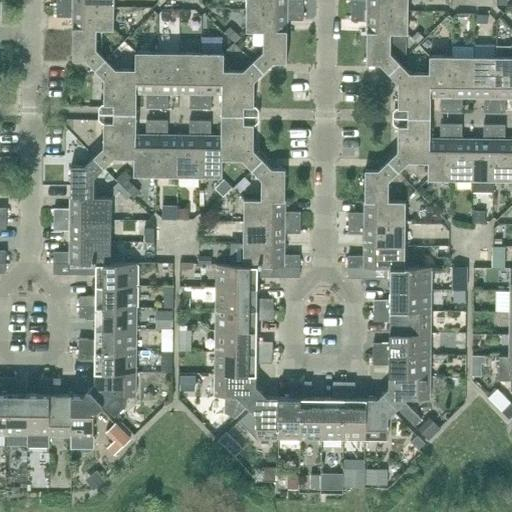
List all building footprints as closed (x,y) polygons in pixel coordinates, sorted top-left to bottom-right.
[(246,0),(247,9),(303,9),(303,0),(246,0)] [(408,11),(408,0),(351,0),(351,3),(351,10),(408,11)] [(114,30),(114,7),(57,6),(57,17),(73,17),(73,29),(97,29),(114,30)] [(303,20),(303,9),(247,9),(246,31),(263,32),(264,31),(287,31),(287,20),(303,20)] [(408,33),(408,11),(351,10),(351,14),(351,21),(367,21),(367,32),(391,32),(391,33),(408,33)] [(97,50),(97,29),(73,29),(73,32),(73,60),(86,60),(95,69),(106,59),(97,50)] [(287,52),(287,31),(264,31),(263,32),(263,51),(253,61),(264,72),(273,63),(287,63),(287,52)] [(391,33),(391,32),(367,32),(367,64),(380,64),(389,73),(400,63),(390,53),(391,33)] [(474,56),(473,97),(484,97),(484,112),(495,112),(495,57),(496,45),(474,45),(474,56)] [(157,108),(158,52),(136,52),(135,69),(136,69),(136,92),(137,92),(137,93),(147,93),(147,108),(157,108)] [(179,94),(180,52),(158,52),(157,108),(168,108),(168,93),(179,94)] [(201,109),(201,53),(180,52),(179,94),(190,94),(190,108),(201,109)] [(224,70),(224,53),(201,53),(201,109),(211,109),(212,94),(222,94),(223,70),(224,70)] [(451,112),(452,56),(430,56),(429,73),(430,73),(430,96),(430,97),(431,97),(441,97),(441,112),(451,112)] [(473,97),(474,56),(452,56),(451,112),(462,112),(462,97),(473,97)] [(511,56),(495,57),(495,112),(506,112),(506,97),(511,97),(511,56)] [(135,69),(116,69),(106,59),(95,69),(104,79),(104,92),(136,92),(136,69),(135,69)] [(254,81),(264,72),(253,61),(243,70),(224,70),(223,70),(222,94),(254,94),(254,81)] [(429,73),(410,73),(400,63),(389,73),(398,83),(398,96),(430,96),(430,73),(429,73)] [(137,92),(136,92),(104,92),(104,105),(136,105),(137,93),(137,92)] [(254,107),(254,94),(222,94),(222,106),(254,107)] [(430,97),(430,96),(398,96),(398,109),(430,109),(431,97),(430,97)] [(430,138),(430,117),(408,117),(408,126),(398,126),(398,139),(429,139),(429,138),(430,138)] [(156,176),(157,120),(147,120),(146,135),(136,135),(135,158),(134,158),(134,176),(156,176)] [(168,135),(168,120),(157,120),(156,176),(178,176),(179,135),(168,135)] [(200,176),(200,121),(190,121),(189,135),(179,135),(178,176),(200,176)] [(211,136),(211,121),(200,121),(200,176),(222,177),(223,159),(222,159),(222,136),(221,136),(211,136)] [(136,135),(136,122),(104,122),(104,135),(136,135)] [(254,137),(254,124),(221,123),(221,136),(222,136),(254,137)] [(451,180),(451,124),(441,124),(440,139),(430,138),(429,138),(429,139),(429,162),(428,162),(428,180),(451,180)] [(462,139),(462,124),(451,124),(451,180),(472,180),(473,139),(462,139)] [(494,180),(494,125),(484,124),(484,139),(473,139),(472,180),(472,193),(494,193),(494,180)] [(511,139),(505,139),(505,125),(494,125),(494,180),(511,180),(511,139)] [(135,158),(136,135),(104,135),(103,147),(94,157),(104,168),(114,158),(134,158),(135,158)] [(254,149),(254,137),(222,136),(222,159),(223,159),(242,160),(252,170),(263,159),(254,149)] [(429,162),(429,139),(398,139),(398,151),(388,161),(399,172),(409,162),(428,162),(429,162)] [(95,177),(104,168),(94,157),(85,166),(71,166),(71,198),(94,198),(94,197),(95,177)] [(285,169),(272,168),(263,159),(252,170),(262,180),(261,199),(261,200),(285,201),(285,169)] [(379,170),(365,171),(365,202),(389,201),(389,181),(399,172),(388,161),(379,170)] [(111,220),(111,197),(94,197),(94,198),(71,198),(71,209),(55,208),(54,216),(54,219),(111,220)] [(261,200),(261,199),(244,199),(244,221),(301,222),(301,212),(285,211),(285,201),(261,200)] [(389,201),(365,202),(365,212),(349,212),(349,223),(405,224),(406,201),(389,201)] [(177,219),(178,209),(166,208),(166,219),(177,219)] [(178,209),(177,219),(189,219),(189,209),(178,209)] [(473,223),(485,222),(485,209),(473,210),(473,223)] [(111,241),(111,220),(54,219),(54,222),(54,230),(70,230),(70,241),(111,241)] [(301,227),(301,222),(244,221),(243,243),(284,244),(284,233),(301,233),(301,227)] [(405,246),(405,224),(349,223),(348,234),(364,234),(364,245),(405,246)] [(144,240),(152,240),(152,229),(144,229),(144,240)] [(111,263),(111,241),(70,241),(70,252),(54,251),(54,263),(96,264),(96,263),(111,263)] [(231,242),(231,264),(243,264),(243,265),(258,265),(258,266),(274,266),(300,267),(300,255),(284,254),(284,244),(243,243),(243,242),(231,242)] [(405,267),(405,246),(364,245),(364,256),(348,255),(348,267),(374,268),(405,268),(405,267)] [(502,258),(502,247),(493,247),(493,258),(502,258)] [(137,286),(137,263),(111,263),(96,263),(96,264),(54,263),(54,274),(96,274),(96,285),(137,286)] [(300,277),(300,267),(258,266),(258,265),(243,265),(243,264),(217,264),(216,286),(257,287),(258,277),(280,277),(300,277)] [(431,290),(431,267),(405,267),(405,268),(374,268),(348,267),(348,278),(390,278),(390,289),(431,290)] [(136,307),(137,286),(96,285),(96,296),(80,296),(80,307),(136,307)] [(257,298),(257,287),(216,286),(216,308),(273,309),(273,298),(257,298)] [(431,311),(431,290),(390,289),(390,300),(374,300),(374,310),(431,311)] [(467,302),(443,299),(442,309),(466,312),(467,302)] [(136,329),(136,307),(80,307),(80,317),(96,317),(95,328),(136,329)] [(273,320),(273,309),(216,308),(216,330),(257,331),(257,320),(273,320)] [(430,333),(431,311),(374,310),(374,321),(390,321),(390,332),(430,333)] [(136,351),(136,329),(95,328),(95,339),(79,339),(79,350),(136,351)] [(257,341),(257,331),(216,330),(216,352),(273,352),(273,342),(257,341)] [(430,355),(430,333),(390,332),(389,343),(373,343),(373,354),(430,355)] [(135,372),(136,351),(79,350),(79,360),(95,361),(95,371),(135,372)] [(272,363),(273,352),(216,352),(215,373),(256,374),(256,363),(272,363)] [(430,376),(430,355),(373,354),(373,364),(389,365),(389,375),(430,376)] [(511,355),(510,356),(510,357),(500,357),(499,380),(510,380),(510,378),(511,378),(511,390),(511,355)] [(135,395),(135,372),(95,371),(95,384),(89,390),(103,405),(114,417),(125,405),(126,395),(135,395)] [(235,417),(247,407),(262,392),(256,386),(256,374),(215,373),(215,396),(225,396),(225,412),(235,417)] [(429,399),(430,376),(389,375),(389,388),(383,394),(397,409),(414,427),(420,420),(404,402),(407,399),(429,399)] [(18,394),(18,378),(7,378),(6,435),(28,435),(28,394),(18,394)] [(49,447),(49,435),(50,378),(39,378),(39,394),(28,394),(28,435),(27,447),(49,447)] [(61,394),(61,378),(50,378),(49,435),(71,435),(71,394),(61,394)] [(300,439),(301,381),(290,381),(290,397),(279,397),(279,438),(300,439)] [(311,398),(312,382),(301,381),(300,439),(322,439),(322,398),(311,398)] [(343,439),(344,382),(333,382),(333,398),(322,398),(322,439),(343,439)] [(355,398),(355,382),(344,382),(343,439),(365,439),(365,398),(355,398)] [(103,405),(89,390),(87,391),(84,395),(71,394),(71,435),(71,448),(93,448),(94,414),(102,406),(103,405)] [(397,409),(383,394),(382,395),(378,399),(365,398),(365,439),(387,440),(388,418),(396,410),(397,409)] [(250,409),(239,420),(256,438),(279,438),(279,397),(267,397),(267,402),(258,402),(250,409)] [(509,419),(511,416),(511,404),(502,412),(509,419)] [(226,433),(219,440),(234,456),(242,448),(227,432),(226,433)] [(418,449),(425,443),(417,436),(411,442),(418,449)] [(100,480),(112,471),(104,462),(93,471),(100,480)] [(364,484),(364,468),(344,468),(344,484),(364,484)] [(387,485),(388,469),(366,469),(366,484),(387,485)]
